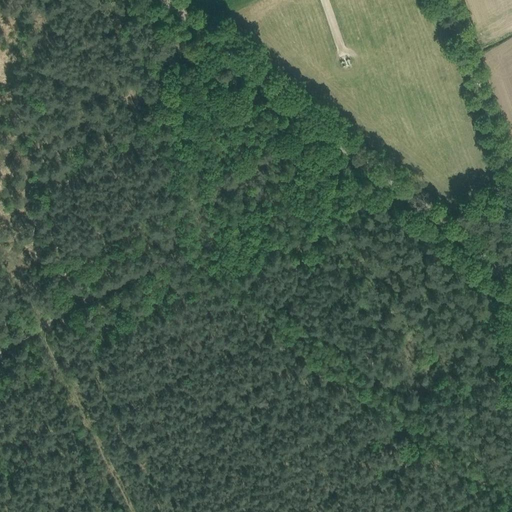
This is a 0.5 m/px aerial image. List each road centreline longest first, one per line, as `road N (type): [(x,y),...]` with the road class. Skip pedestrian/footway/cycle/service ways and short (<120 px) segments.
road 1 (track): [(511,278),(166,0)]
road 2 (track): [(449,0),(511,184)]
